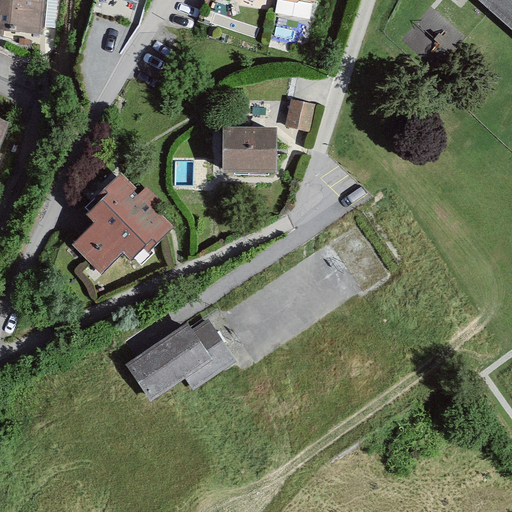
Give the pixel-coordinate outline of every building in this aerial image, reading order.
[(45,0),(0,0),(0,32),(44,35),(45,0)] [(511,0),(482,0),(511,25),(511,0)] [(316,109),(294,105),(290,128),(312,132),(316,109)] [(0,149),(9,127),(0,123),(0,149)] [(277,131),(226,131),(226,172),(276,172),(277,131)] [(141,199),(122,179),(106,194),(111,199),(92,217),(100,225),(78,247),(103,273),(126,250),(133,258),(146,244),(151,248),(171,228),(153,211),(160,204),(148,192),(141,199)] [(188,326),(130,367),(153,401),(185,378),(195,392),(235,364),(206,324),(193,333),(188,326)]
